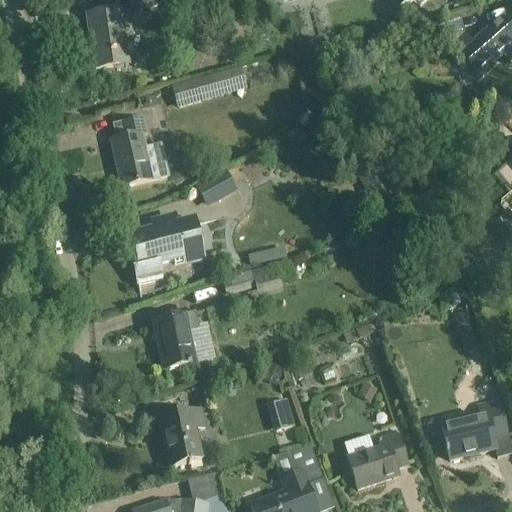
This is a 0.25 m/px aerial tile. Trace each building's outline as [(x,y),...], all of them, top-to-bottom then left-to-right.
[(159,7),(158,0),(129,0),(131,11),(159,7)] [(392,0),(395,10),(412,6),(417,10),(428,1),(430,0),(392,0)] [(127,66),(119,12),(87,17),(91,43),(95,43),(96,50),(92,50),(92,54),(93,54),(95,70),(95,71),(127,66)] [(511,65),(511,34),(500,22),(472,46),(464,35),(444,52),(454,64),(460,59),(477,78),(500,57),(509,68),(511,65)] [(261,41),(260,49),(270,50),(271,41),(261,41)] [(171,109),(242,93),(237,69),(166,85),(171,109)] [(117,141),(111,143),(122,189),(168,178),(161,147),(144,151),(141,137),(147,135),(143,120),(114,127),(117,141)] [(322,137),(307,145),(313,156),(328,147),(322,137)] [(194,189),(207,211),(237,195),(225,172),(194,189)] [(137,265),(133,266),(139,294),(140,294),(138,286),(164,280),(161,266),(188,259),(189,266),(203,263),(194,223),(176,227),(156,232),(131,238),(137,265)] [(274,263),(270,252),(262,254),(265,265),(274,263)] [(293,258),(295,266),(304,263),(302,255),(293,258)] [(256,290),(258,298),(283,290),(276,266),(223,282),(228,299),(256,290)] [(451,295),(439,299),(443,315),(455,311),(451,295)] [(475,327),(470,313),(455,318),(459,332),(475,327)] [(152,326),(163,373),(196,364),(189,335),(198,333),(194,316),(185,318),(152,326)] [(376,336),(373,325),(356,331),(358,339),(359,341),(376,336)] [(348,343),(358,339),(356,331),(344,335),(348,343)] [(286,372),(269,364),(262,381),(278,388),(286,372)] [(378,392),(365,385),(358,398),(371,405),(378,392)] [(481,420),(442,430),(447,451),(444,452),(445,455),(448,455),(449,462),(495,451),(492,441),(507,438),(499,403),(478,408),(481,420)] [(200,416),(159,425),(169,470),(201,463),(194,434),(204,431),(200,416)] [(406,467),(397,437),(378,443),(380,451),(347,462),(357,492),(398,479),(395,471),(406,467)] [(283,494),(249,506),(251,511),(315,511),(303,478),(320,471),(311,447),(289,455),(297,476),(279,482),(283,494)] [(207,511),(208,506),(204,505),(192,503),(184,503),(180,502),(165,502),(136,511),(207,511)]
